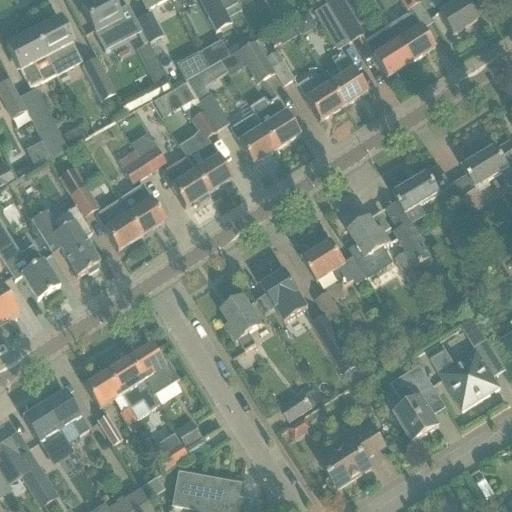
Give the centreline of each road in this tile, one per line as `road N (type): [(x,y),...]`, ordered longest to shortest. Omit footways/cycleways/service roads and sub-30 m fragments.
road 1 (residential): [(157,283),(511,45)]
road 2 (residential): [(157,283),(296,511)]
road 3 (residential): [(0,383),(157,283)]
road 4 (residential): [(511,434),(386,511)]
